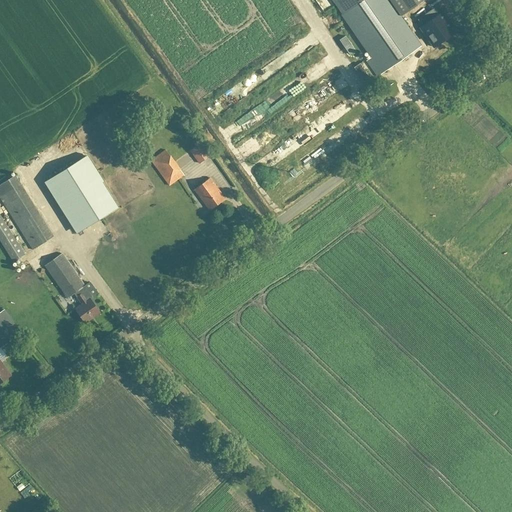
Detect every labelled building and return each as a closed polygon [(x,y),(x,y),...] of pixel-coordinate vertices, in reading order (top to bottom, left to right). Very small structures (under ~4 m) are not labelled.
[(377,77),(419,48),(385,0),(332,0),(343,14),(342,15),(372,58),(366,62),(377,77)] [(389,0),(401,17),(424,0),(389,0)] [(432,10),(424,15),(443,42),(454,34),(440,15),(437,16),(432,10)] [(424,15),(416,21),(420,28),(419,29),(432,49),(443,42),(424,15)] [(209,157),(200,144),(190,151),(199,164),(209,157)] [(169,187),(184,176),(165,150),(150,161),(169,187)] [(118,208),(102,183),(103,182),(87,156),(86,157),(52,178),(83,229),(118,208)] [(0,199),(32,250),(53,237),(15,176),(0,185),(0,199)] [(209,211),(225,200),(210,179),(194,190),(209,211)] [(24,255),(0,216),(0,242),(13,263),(24,255)] [(61,254),(51,262),(44,266),(67,299),(74,294),(81,305),(75,310),(84,323),(99,313),(89,299),(87,301),(80,290),(84,287),(61,254)] [(0,348),(21,333),(3,309),(0,310),(0,348)] [(0,383),(10,376),(0,361),(0,383)]
